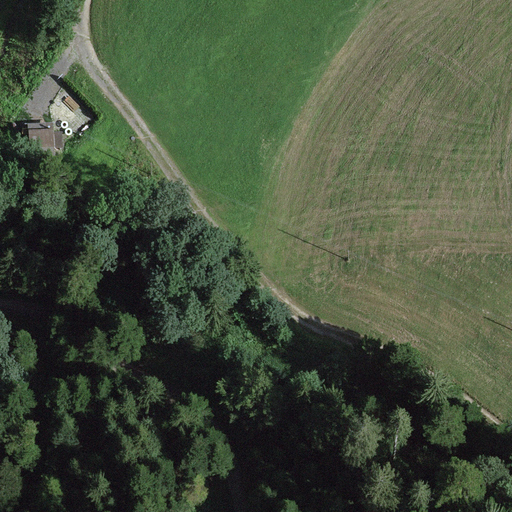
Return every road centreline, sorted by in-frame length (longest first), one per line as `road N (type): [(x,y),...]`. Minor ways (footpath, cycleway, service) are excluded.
road 1 (track): [(511,446),(390,363),(298,319),(260,287),(190,211),(88,66),(79,0)]
road 2 (track): [(0,303),(66,321),(203,418),(221,434),(241,511)]
